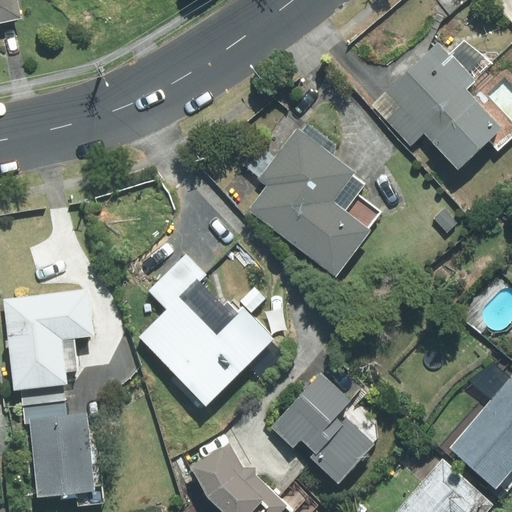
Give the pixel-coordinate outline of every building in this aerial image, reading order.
[(0,0),(0,22),(21,18),(17,0),(0,0)] [(424,133),(458,169),(502,128),(466,90),(494,64),(464,41),(449,55),(437,43),(385,92),(424,133)] [(411,146),(424,133),(385,92),(372,105),(411,146)] [(259,142),(242,164),(259,177),(258,178),(269,186),(250,209),(335,275),(370,231),(368,229),(380,212),(356,194),(364,184),(352,175),(355,171),(333,156),(336,145),(307,123),(302,130),(297,127),(275,155),(259,142)] [(206,406),(274,339),(242,307),(238,311),(228,302),(224,306),(200,282),(207,275),(186,254),(148,290),(167,309),(138,337),(206,406)] [(255,288),(241,301),(251,312),(265,298),(255,288)] [(3,299),(14,390),(20,389),(63,384),(67,384),(66,371),(78,370),(74,338),(93,335),(88,289),(3,299)] [(349,401),(321,375),(271,427),(294,448),(301,441),(314,452),(310,457),(338,484),(375,444),(340,411),(349,401)] [(511,376),(450,447),(496,488),(511,469),(511,376)] [(65,400),(63,384),(20,389),(22,405),(65,400)] [(29,419),(66,415),(65,400),(22,405),(24,423),(29,423),(29,419)] [(66,415),(29,419),(29,423),(37,497),(78,493),(79,505),(104,502),(96,432),(89,433),(87,413),(66,415)] [(294,482),(279,498),(256,475),(256,468),(243,468),(229,444),(190,467),(207,496),(223,511),(311,511),(318,505),(294,482)] [(396,511),(486,511),(493,505),(443,460),(396,511)]
